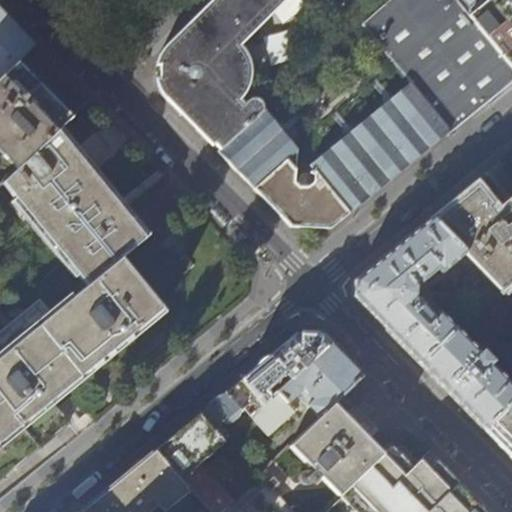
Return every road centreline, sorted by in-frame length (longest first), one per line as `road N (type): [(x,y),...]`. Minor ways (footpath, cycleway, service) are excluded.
road 1 (residential): [(309,283),(27,0)]
road 2 (residential): [(37,511),(309,283)]
road 3 (residential): [(309,283),(511,489)]
road 4 (residential): [(309,283),(511,120)]
